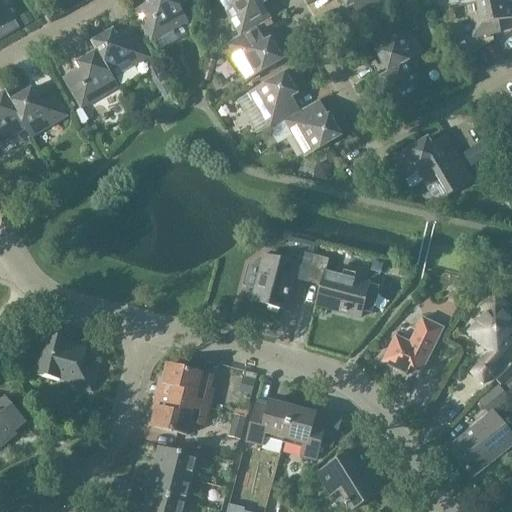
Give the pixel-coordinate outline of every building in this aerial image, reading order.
[(145,0),(148,5),(135,13),(152,43),(189,22),(181,8),(195,0),(194,0),(145,0)] [(221,0),(219,1),(239,36),(240,37),(255,28),(256,29),(271,21),(263,6),(269,2),(267,0),(221,0)] [(387,0),(338,0),(346,12),(352,8),(360,23),(391,5),(387,0)] [(511,21),(511,0),(501,0),(475,5),(477,16),(468,18),(471,38),(499,33),(497,24),(511,21)] [(0,15),(0,40),(19,29),(8,10),(0,15)] [(401,18),(371,35),(380,50),(374,53),(386,74),(386,75),(414,59),(414,60),(422,55),(401,18)] [(240,37),(239,36),(227,44),(248,80),(283,60),(271,39),(264,43),(256,29),(255,28),(240,37)] [(90,44),(95,53),(96,53),(112,80),(113,80),(148,59),(131,29),(116,38),(112,31),(90,44)] [(96,53),(95,53),(73,66),(76,71),(62,79),(80,111),(118,89),(113,80),(112,80),(96,53)] [(206,59),(204,67),(213,69),(215,62),(206,59)] [(386,75),(386,74),(377,80),(390,102),(396,99),(404,113),(435,96),(414,60),(414,59),(386,75)] [(281,125),(285,123),(300,114),(299,114),(291,99),(297,96),(285,74),(249,94),(270,132),(271,131),(281,125)] [(31,89),(10,102),(9,102),(26,129),(24,130),(30,140),(68,117),(49,86),(35,95),(31,89)] [(0,144),(24,130),(26,129),(9,102),(10,102),(5,93),(0,95),(0,144)] [(318,103),(299,114),(300,114),(285,123),(305,159),(342,138),(329,116),(326,118),(318,103)] [(281,125),(271,131),(278,144),(289,139),(281,125)] [(427,140),(391,161),(404,183),(419,175),(427,189),(439,182),(448,198),(473,184),(445,137),(431,145),(427,140)] [(317,164),(314,177),(326,180),(329,168),(317,164)] [(294,278),(307,282),(314,256),(299,252),(296,265),(263,256),(251,302),(285,311),(294,278)] [(329,260),(314,256),(307,282),(321,285),(316,306),(360,318),(362,312),(372,314),(379,287),(369,285),(369,284),(326,272),(329,260)] [(401,267),(398,275),(406,278),(408,270),(401,267)] [(479,283),(473,291),(484,298),(490,290),(479,283)] [(485,315),(468,334),(491,355),(486,360),(485,358),(471,374),(483,385),(497,370),(493,366),(511,345),(511,320),(502,311),(506,307),(494,296),(481,311),(485,315)] [(395,336),(381,364),(406,376),(410,368),(422,374),(445,330),(422,319),(409,344),(395,336)] [(45,335),(35,373),(77,385),(76,389),(92,393),(100,367),(85,363),(88,351),(62,344),(63,340),(45,335)] [(511,352),(501,368),(511,375),(511,352)] [(166,366),(159,397),(208,409),(212,392),(209,391),(212,377),(166,366)] [(251,396),(255,381),(241,377),(238,393),(251,396)] [(489,416),(447,449),(472,480),(511,447),(511,435),(494,413),(508,402),(498,389),(479,404),(489,416)] [(208,409),(158,397),(151,428),(187,437),(190,424),(204,427),(208,409)] [(0,438),(6,445),(17,437),(14,433),(25,424),(5,400),(0,403),(0,438)] [(264,438),(282,443),(292,408),(269,403),(266,414),(255,412),(246,443),(262,447),(264,438)] [(292,408),(282,443),(302,448),(300,457),(316,461),(320,447),(331,450),(340,422),(325,417),(323,427),(313,424),(316,415),(292,408)] [(234,415),(227,438),(240,441),(246,419),(234,415)] [(154,463),(152,470),(192,481),(195,469),(207,472),(210,461),(161,448),(157,464),(154,463)] [(349,455),(319,474),(331,493),(333,494),(334,495),(339,493),(340,491),(351,509),(352,510),(354,511),(355,511),(358,510),(385,493),(386,492),(385,490),(375,473),(373,472),(371,473),(366,466),(365,466),(359,469),(349,455)] [(192,481),(152,470),(150,477),(153,478),(149,493),(198,506),(201,496),(189,493),(192,481)] [(196,511),(198,506),(149,493),(146,507),(142,506),(140,511),(196,511)]
